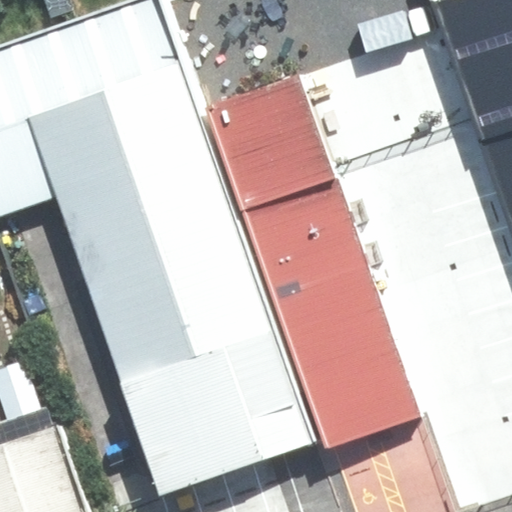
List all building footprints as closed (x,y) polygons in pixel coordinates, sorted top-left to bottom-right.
[(330,443),(214,109),(176,0),(137,0),(0,47),(0,221),(60,201),(164,500),(330,443)] [(193,0),(203,32),(284,6),(282,0),(193,0)] [(511,0),(465,0),(441,8),(511,221),(511,0)] [(214,109),(330,443),(334,454),(434,419),(313,73),(214,109)] [(0,511),(93,511),(65,426),(0,446),(0,511)] [(298,511),(281,465),(207,492),(213,511),(298,511)]
